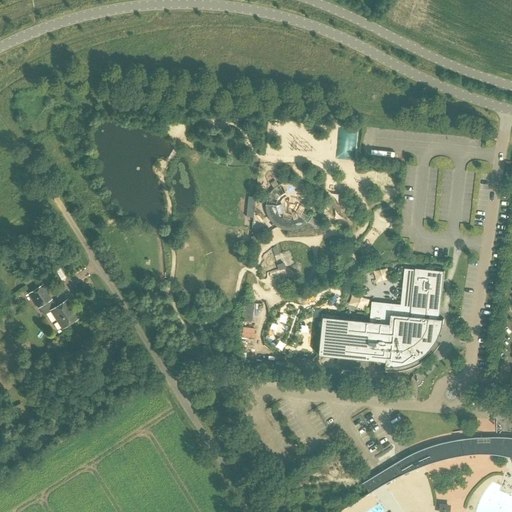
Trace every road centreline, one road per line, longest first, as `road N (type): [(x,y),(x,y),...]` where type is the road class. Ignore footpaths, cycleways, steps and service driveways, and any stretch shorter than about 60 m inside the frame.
road 1 (tertiary): [(510,112),(329,32),(217,4),(95,12),(0,46)]
road 2 (unclassified): [(463,411),(510,112)]
road 3 (unclassified): [(463,411),(247,387),(197,384),(177,392)]
road 4 (unclassified): [(177,392),(50,195)]
road 5 (unclassified): [(511,85),(309,0)]
road 6 (unclassified): [(252,511),(177,392)]
